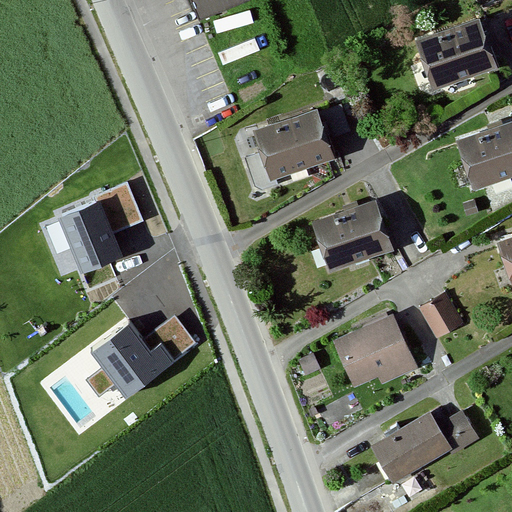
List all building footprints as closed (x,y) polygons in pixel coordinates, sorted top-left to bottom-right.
[(190,0),(196,13),(228,0),(190,0)] [(488,15),(419,38),(435,85),(504,62),(488,15)] [(321,98),(257,117),(272,170),(337,151),(321,98)] [(511,120),(459,134),(471,183),(511,172),(511,120)] [(379,194),(315,215),(332,267),(396,245),(379,194)] [(121,256),(97,201),(59,218),(82,272),(121,256)] [(511,230),(502,234),(511,268),(511,230)] [(450,286),(420,300),(435,333),(465,319),(450,286)] [(402,304),(334,331),(353,381),(379,371),(383,380),(425,364),(402,304)] [(128,322),(92,348),(127,397),(176,362),(162,342),(149,351),(128,322)] [(434,405),(375,437),(397,477),(480,431),(466,406),(442,420),(434,405)]
